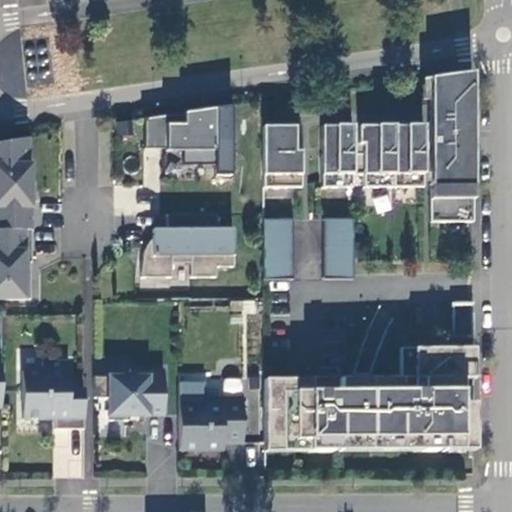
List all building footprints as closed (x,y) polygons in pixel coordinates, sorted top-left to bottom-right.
[(474,223),(473,94),(471,93),(472,91),(473,91),(473,73),(430,79),(430,127),(424,127),(359,127),(353,127),(322,127),(322,188),(353,189),(353,176),(364,176),(364,188),(424,188),(424,145),(430,145),(431,223),(474,223)] [(216,163),(216,143),(232,143),(232,104),(233,104),(233,103),(144,117),(143,119),(145,118),(145,148),(161,147),(161,142),(166,143),(166,148),(166,149),(183,149),(183,164),(216,163)] [(263,127),(264,189),(302,188),(302,152),(296,152),(296,127),(263,127)] [(0,229),(33,230),(32,164),(29,164),(29,134),(0,138),(0,229)] [(234,267),(234,230),(217,229),(217,215),(167,215),(167,230),(168,244),(159,243),(159,235),(156,237),(153,239),(151,240),(148,245),(146,248),(145,252),(144,256),(142,278),(173,278),(172,263),(191,263),(191,278),(217,278),(217,268),(234,267)] [(264,220),(264,280),(294,280),(294,220),(264,220)] [(324,280),(354,280),(354,220),(324,220),(324,280)] [(0,229),(0,299),(31,299),(31,275),(26,275),(26,263),(31,263),(33,263),(33,230),(0,229)] [(153,239),(156,237),(159,235),(159,243),(168,244),(167,230),(153,230),(153,239)] [(414,350),(414,380),(264,380),(265,442),(309,441),(309,453),(341,453),(341,442),(414,441),(414,452),(446,452),(446,441),(475,441),(474,405),(462,405),(462,349),(414,350)] [(462,405),(474,405),(474,350),(462,349),(462,405)] [(44,416),(56,416),(56,418),(56,430),(85,430),(85,390),(70,390),(70,361),(43,361),(43,371),(23,371),(23,418),(44,418),(44,416)] [(130,377),(95,377),(95,398),(110,398),(110,421),(130,420),(130,415),(139,415),(165,415),(165,376),(149,376),(149,369),(130,369),(130,377)] [(205,398),(205,382),(180,382),(180,450),(224,450),(224,443),(244,443),(244,398),(205,398)] [(265,442),(265,453),(309,453),(309,441),(265,442)] [(341,453),(414,452),(414,441),(341,442),(341,453)] [(446,441),(446,452),(475,452),(475,441),(446,441)]
